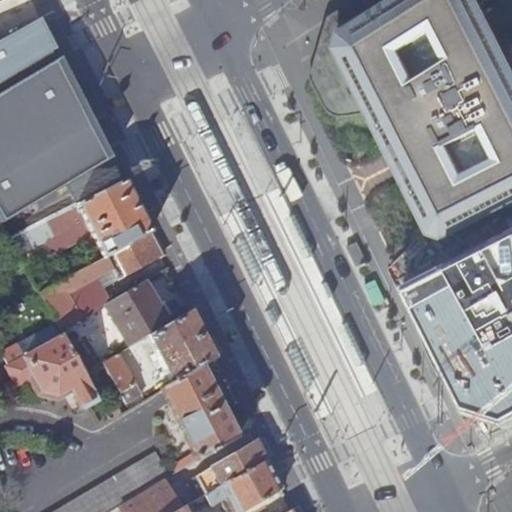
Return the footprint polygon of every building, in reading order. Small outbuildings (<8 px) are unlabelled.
[(413,305),(463,283),(444,247),(446,240),(511,207),(511,62),(498,34),(511,25),(511,0),(401,0),(320,52),(310,85),(325,112),(329,118),(335,121),(339,121),(370,116),(388,150),(402,178),(432,237),(399,275),(402,281),(413,305)] [(320,52),(401,0),(359,0),(330,18),(320,52)] [(0,95),(60,60),(50,41),(39,20),(0,40),(0,95)] [(109,157),(62,187),(76,207),(123,183),(109,157)] [(105,259),(110,255),(149,234),(123,183),(76,207),(103,259),(105,259)] [(61,284),(30,230),(7,241),(38,296),(61,284)] [(141,268),(161,257),(149,234),(110,255),(123,279),(140,270),(141,268)] [(108,265),(105,259),(103,259),(97,263),(101,269),(108,265)] [(59,334),(79,322),(64,297),(99,276),(93,265),(61,284),(38,296),(53,324),(59,334)] [(144,339),(166,326),(143,283),(103,306),(128,349),(144,339)] [(198,369),(213,360),(189,313),(166,326),(144,339),(157,362),(152,365),(154,370),(160,367),(169,386),(198,369)] [(59,334),(53,324),(15,346),(23,359),(61,338),(59,334)] [(23,359),(15,346),(0,354),(0,356),(6,368),(5,370),(14,387),(31,378),(39,392),(53,396),(67,388),(79,410),(95,400),(61,338),(23,359)] [(116,355),(101,364),(123,404),(139,395),(116,355)] [(172,476),(234,440),(219,408),(220,407),(214,395),(212,396),(211,394),(198,369),(169,386),(159,392),(170,415),(189,453),(166,466),(172,476)] [(113,407),(103,413),(108,423),(118,416),(113,407)] [(204,496),(265,462),(255,442),(186,482),(196,500),(204,496)] [(55,511),(107,511),(166,477),(152,455),(55,511)] [(233,511),(245,511),(280,490),(265,462),(204,496),(207,503),(213,499),(216,505),(226,499),(233,511)] [(117,508),(118,511),(135,511),(169,493),(162,482),(117,508)] [(176,511),(179,510),(169,493),(135,511),(176,511)] [(203,511),(216,505),(213,499),(207,503),(204,496),(196,500),(203,511)]
